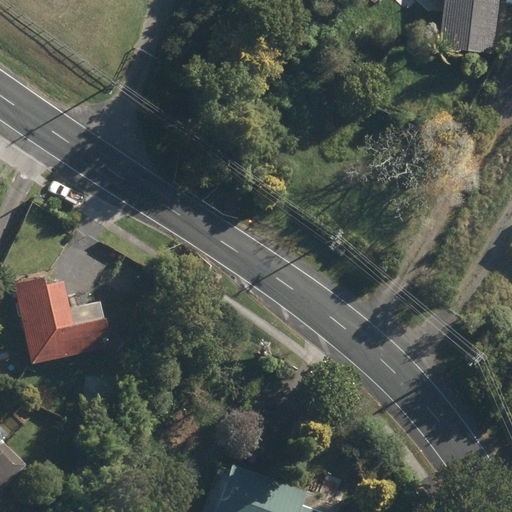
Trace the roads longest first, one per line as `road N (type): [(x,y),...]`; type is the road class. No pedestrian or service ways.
road 1 (tertiary): [(0,94),(391,372),(448,432),(502,511)]
road 2 (track): [(511,55),(491,130),(411,265),(352,342)]
road 3 (track): [(255,273),(374,0)]
road 4 (track): [(391,372),(511,224)]
road 5 (track): [(90,158),(154,0)]
